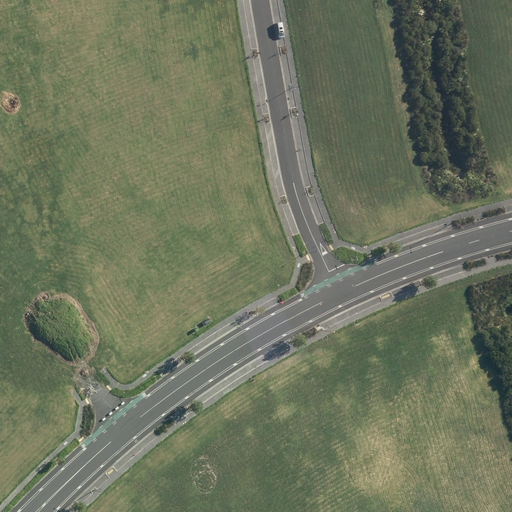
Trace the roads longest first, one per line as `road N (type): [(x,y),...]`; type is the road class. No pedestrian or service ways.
road 1 (residential): [(341,288),(295,181),(254,0)]
road 2 (residential): [(130,423),(341,288)]
road 3 (residential): [(341,288),(511,228)]
road 4 (residential): [(33,511),(130,423)]
